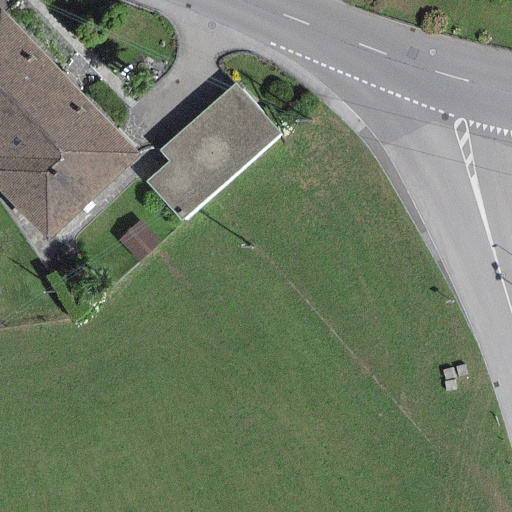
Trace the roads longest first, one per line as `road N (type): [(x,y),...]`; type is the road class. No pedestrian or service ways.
road 1 (residential): [(468,79),(461,146),(511,320)]
road 2 (tertiary): [(234,0),(468,79)]
